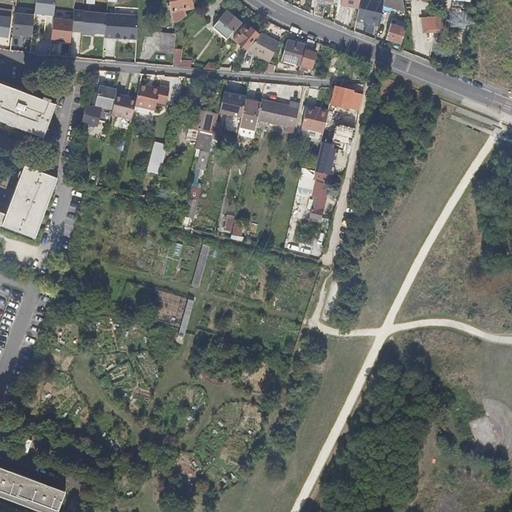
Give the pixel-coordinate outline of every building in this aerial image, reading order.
[(55,0),(36,0),(35,13),(54,15),(55,0)] [(190,0),(168,0),(171,11),(191,6),(190,0)] [(332,0),(313,0),(312,12),(322,17),(324,3),(324,0),(326,0),(332,1),(332,0)] [(382,4),(383,1),(382,0),(353,0),(352,5),(353,5),(380,12),(382,4)] [(405,10),(402,0),(382,0),(383,1),(382,4),(394,7),(405,10)] [(106,13),(75,10),(73,31),(104,34),(106,13)] [(465,28),(466,11),(447,10),(446,27),(465,28)] [(239,23),(225,11),(211,27),(225,39),(239,23)] [(34,14),(15,12),(12,34),(31,36),(34,14)] [(13,16),(0,13),(0,37),(9,38),(13,16)] [(139,16),(108,13),(106,34),(136,37),(139,16)] [(421,15),(422,27),(422,29),(424,31),(441,29),(439,14),(421,15)] [(72,19),(53,17),(51,39),(70,42),(72,19)] [(400,44),(405,28),(393,24),(394,20),(392,19),(390,23),(389,23),(384,38),(400,44)] [(245,48),(257,34),(250,28),(248,31),(243,27),(234,38),(245,48)] [(424,31),(422,29),(415,31),(418,44),(427,42),(424,31)] [(280,39),(261,30),(247,49),(270,59),(280,39)] [(160,52),(173,52),(174,48),(175,32),(161,32),(160,52)] [(318,43),(307,39),(305,45),(300,65),(297,75),(302,75),(304,69),(318,73),(322,53),(317,51),(318,43)] [(300,65),(305,45),(287,40),(282,60),(300,65)] [(140,78),(137,92),(137,93),(135,100),(153,103),(153,100),(156,100),(157,96),(161,80),(160,80),(160,83),(140,78)] [(170,82),(161,80),(157,96),(167,98),(170,82)] [(0,121),(44,137),(57,105),(0,83),(0,121)] [(112,108),(116,90),(96,85),(92,104),(111,108),(112,108)] [(358,111),(362,95),(353,93),(352,91),(333,87),(329,105),(348,110),(348,108),(358,111)] [(137,92),(116,88),(116,90),(112,108),(111,108),(111,110),(132,114),(135,100),(137,93),(137,92)] [(244,101),(245,98),(228,95),(224,115),(241,118),(244,101)] [(271,102),(261,100),(260,104),(256,121),(268,123),(272,103),(271,103),(271,102)] [(260,104),(244,101),(241,118),(238,129),(254,132),(256,121),(260,104)] [(288,106),(272,103),(268,123),(283,126),(283,131),(293,133),(299,104),(289,102),(288,106)] [(101,109),(86,105),(82,123),(97,126),(101,109)] [(323,132),(328,110),(306,106),(302,127),(323,132)] [(197,151),(205,114),(193,112),(189,130),(199,132),(195,151),(197,151)] [(217,117),(205,114),(197,151),(198,152),(209,154),(212,140),(216,125),(217,117)] [(221,125),(216,125),(212,140),(217,141),(221,125)] [(165,135),(157,133),(149,168),(157,169),(165,135)] [(315,170),(331,175),(337,149),(320,145),(315,170)] [(54,176),(21,165),(6,209),(0,225),(33,236),(54,176)] [(195,167),(192,177),(200,179),(202,179),(204,170),(195,167)] [(323,174),(315,172),(313,179),(322,182),(323,174)] [(200,179),(192,177),(188,205),(196,207),(200,179)] [(321,202),(322,197),(325,184),(318,183),(311,217),(321,219),(322,211),(320,210),(321,202)] [(234,216),(227,215),(224,230),(231,231),(234,216)] [(251,223),(248,233),(255,235),(258,225),(251,223)] [(314,238),(302,235),(300,242),(313,245),(314,238)] [(200,244),(192,286),(199,287),(207,246),(200,244)] [(59,511),(66,493),(0,468),(0,497),(39,511),(59,511)]
